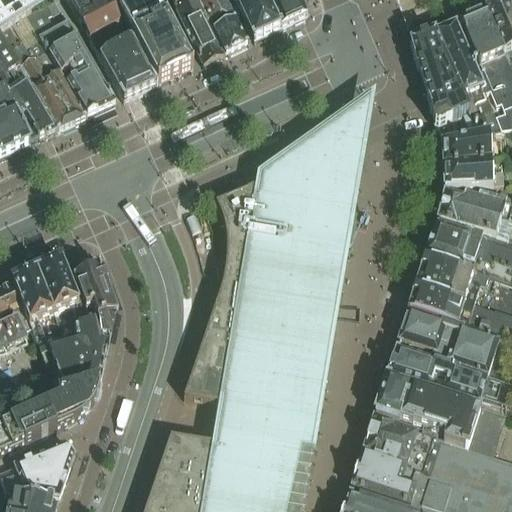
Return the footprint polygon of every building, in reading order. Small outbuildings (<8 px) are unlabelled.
[(24,22),(54,5),(51,0),(40,0),(28,8),(29,10),(26,12),(18,0),(0,0),(0,36),(10,31),(24,22)] [(130,44),(122,28),(105,0),(62,0),(89,46),(100,67),(122,54),(122,48),(130,44)] [(105,0),(122,28),(130,44),(148,76),(149,75),(157,93),(193,77),(152,0),(105,0)] [(170,0),(175,9),(192,0),(170,0)] [(225,62),(196,0),(192,0),(175,9),(176,11),(173,12),(203,72),(225,62)] [(225,0),(196,0),(225,62),(247,52),(236,30),(239,28),(225,0)] [(243,27),(253,48),(280,35),(266,5),(263,0),(225,0),(239,28),(243,27)] [(296,0),(277,0),(266,5),(280,35),(307,23),(296,0)] [(511,20),(507,9),(485,19),(511,81),(511,20)] [(45,14),(27,27),(87,125),(115,112),(68,29),(54,38),(47,26),(51,23),(45,14)] [(467,48),(463,50),(482,94),(485,99),(489,98),(496,114),(500,112),(504,120),(495,124),(500,137),(511,134),(511,81),(485,19),(459,30),(467,48)] [(87,125),(24,22),(10,31),(73,131),(87,125)] [(10,31),(0,36),(0,44),(57,139),(73,131),(10,31)] [(435,40),(462,102),(477,138),(483,137),(484,141),(493,139),(500,137),(495,124),(485,99),(482,94),(463,50),(456,31),(435,40)] [(410,51),(431,115),(462,102),(435,40),(410,51)] [(0,91),(38,148),(57,139),(0,44),(0,91)] [(157,94),(148,76),(130,44),(122,48),(122,54),(100,67),(124,109),(157,94)] [(38,148),(0,91),(0,165),(30,152),(30,151),(38,148)] [(477,138),(462,102),(431,115),(441,145),(477,138)] [(443,172),(491,167),(501,166),(500,146),(493,139),(484,141),(442,150),(443,172)] [(334,173),(331,163),(274,187),(260,193),(259,192),(216,211),(217,211),(216,212),(221,223),(222,228),(224,232),(225,238),(226,243),(226,248),(227,253),(227,258),(226,263),(226,270),(225,276),(224,282),(223,288),(221,294),(220,298),(219,302),(197,369),(196,368),(183,405),(184,406),(231,414),(230,424),(306,437),(308,426),(309,427),(317,385),(322,355),(328,324),(338,259),(339,252),(339,245),(340,238),(342,231),(341,231),(341,224),(341,218),(339,211),(339,205),(337,192),(337,185),(335,179),(334,173)] [(501,166),(491,167),(443,172),(445,197),(503,194),(502,180),(501,166)] [(444,200),(443,202),(437,227),(438,228),(508,248),(511,233),(511,198),(502,195),(498,205),(478,200),(477,204),(464,200),(463,205),(444,200)] [(478,283),(511,293),(511,248),(508,248),(438,228),(436,233),(425,265),(478,283)] [(66,265),(91,327),(98,325),(102,349),(108,349),(115,316),(100,276),(94,274),(79,281),(73,263),(66,265)] [(91,327),(66,265),(61,267),(61,266),(36,277),(54,321),(56,320),(59,329),(72,325),(74,331),(91,327)] [(511,327),(511,293),(478,283),(425,265),(415,297),(511,327)] [(54,321),(36,277),(12,287),(26,322),(31,336),(39,357),(49,353),(40,328),(54,321)] [(12,287),(0,293),(0,324),(14,318),(17,325),(26,322),(12,287)] [(511,327),(415,297),(408,318),(427,324),(427,325),(511,351),(511,327)] [(31,336),(26,322),(17,325),(14,318),(0,324),(0,359),(27,347),(23,339),(31,336)] [(511,351),(427,325),(408,319),(398,349),(399,350),(397,357),(510,393),(511,387),(511,351)] [(49,353),(39,357),(44,368),(52,364),(56,373),(82,363),(105,362),(108,349),(102,349),(98,325),(91,327),(74,331),(77,345),(59,349),(49,353)] [(396,357),(386,386),(505,424),(508,425),(511,413),(511,393),(510,393),(397,357),(396,357)] [(100,389),(105,362),(82,363),(56,373),(52,364),(44,368),(58,406),(100,389)] [(493,462),(505,424),(386,386),(375,421),(412,433),(413,430),(444,439),(442,447),(493,462)] [(57,438),(56,436),(76,427),(79,426),(82,424),(84,422),(87,420),(89,418),(91,415),(93,412),(95,409),(96,406),(98,402),(99,399),(99,395),(100,391),(100,389),(58,406),(45,412),(0,432),(0,461),(24,451),(25,452),(57,438)] [(507,508),(511,509),(511,469),(493,462),(442,447),(374,424),(362,460),(407,474),(507,506),(507,508)] [(298,472),(302,457),(226,444),(225,454),(210,451),(172,444),(171,445),(147,511),(290,511),(295,495),(300,473),(298,472)] [(24,498),(69,458),(65,453),(64,454),(14,474),(24,498)] [(74,462),(69,458),(24,498),(47,504),(58,505),(59,505),(74,462)] [(507,506),(407,474),(362,460),(358,475),(356,475),(352,488),(353,488),(351,496),(370,502),(368,508),(381,511),(505,511),(506,507),(507,508),(507,506)] [(55,511),(56,511),(55,510),(54,509),(53,509),(52,508),(47,507),(47,504),(24,498),(14,474),(1,480),(10,504),(8,511),(55,511)] [(381,511),(368,508),(349,502),(345,511),(381,511)]
